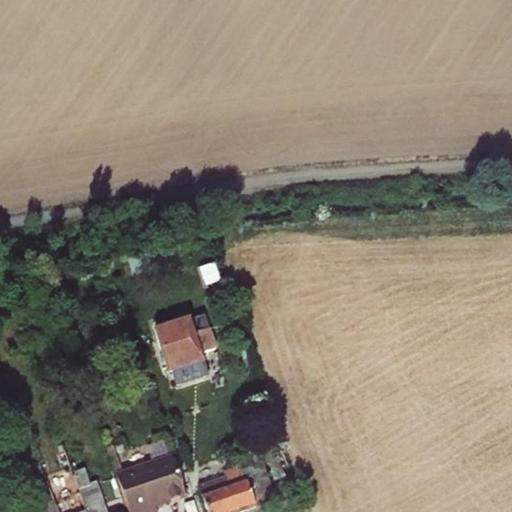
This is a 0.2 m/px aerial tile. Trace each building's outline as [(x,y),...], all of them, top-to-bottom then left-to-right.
[(153,326),(169,371),(203,359),(200,351),(214,346),(207,325),(193,330),(188,314),(153,326)] [(21,414),(10,417),(22,452),(33,448),(21,414)] [(201,496),(206,511),(235,511),(296,492),(279,443),(241,456),(249,479),(201,496)] [(126,511),(156,511),(154,506),(184,496),(170,456),(114,475),(126,511)] [(27,466),(42,511),(56,511),(39,461),(27,466)] [(242,469),(201,481),(205,493),(246,480),(242,469)] [(78,490),(85,511),(108,511),(98,483),(78,490)]
